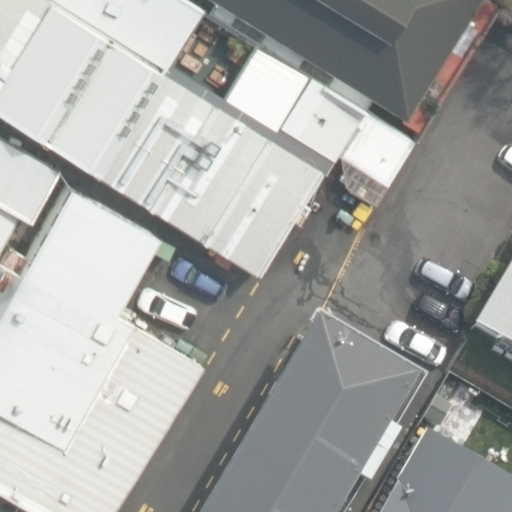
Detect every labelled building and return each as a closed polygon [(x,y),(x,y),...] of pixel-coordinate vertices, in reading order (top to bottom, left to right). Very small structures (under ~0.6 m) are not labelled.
[(0,0),(0,110),(255,268),(318,167),(324,170),(336,150),(368,169),(355,190),(374,202),(416,135),(255,36),(220,92),(167,59),(204,0),(0,0)] [(209,0),(399,117),(471,0),(209,0)] [(0,511),(105,511),(199,361),(114,309),(156,240),(68,186),(16,272),(0,263),(0,243),(15,213),(26,219),(53,165),(0,136),(0,511)] [(511,254),(466,332),(511,358),(511,254)] [(422,376),(310,313),(197,511),(334,511),(352,482),(359,487),(422,376)] [(449,387),(374,511),(438,511),(437,511),(473,451),(466,447),(488,410),(449,387)]
